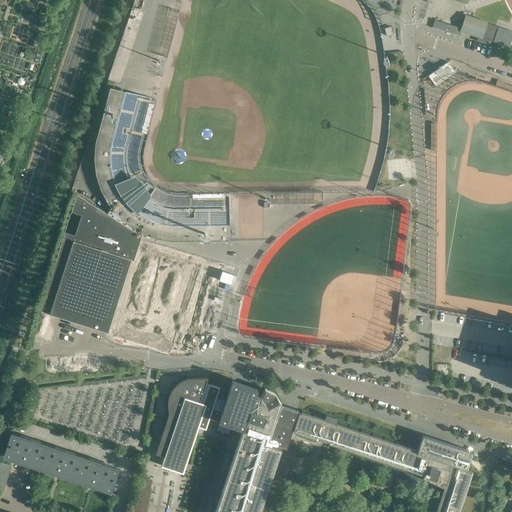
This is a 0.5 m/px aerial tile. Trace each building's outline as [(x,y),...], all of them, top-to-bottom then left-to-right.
[(497,25),(466,15),(461,30),(480,37),(478,41),(490,45),(497,25)] [(434,19),(432,27),(458,34),(461,27),(434,19)] [(393,34),(391,26),(384,28),(384,29),(386,36),(393,34)] [(494,41),(500,43),(505,28),(499,26),(494,41)] [(511,37),(511,30),(505,28),(500,43),(509,46),(511,37)] [(447,62),(428,76),(435,86),(455,72),(447,62)] [(504,82),(497,80),(495,85),(511,91),(511,86),(503,83),(504,82)] [(142,97),(126,93),(118,125),(113,123),(112,128),(117,130),(112,145),(112,158),(113,170),(116,182),(119,187),(117,188),(121,194),(122,196),(120,198),(123,202),(126,200),(128,203),(133,208),(134,206),(139,210),(149,217),(161,221),(173,223),(229,223),(228,197),(223,197),(223,193),(218,193),(218,194),(217,194),(217,193),(199,193),(199,195),(198,195),(198,193),(192,194),(192,195),(182,195),(176,195),(168,194),(163,192),(158,190),(153,186),(147,180),(144,174),(141,168),(140,162),(140,156),(140,151),(142,144),(145,133),(146,133),(147,128),(146,128),(147,126),(148,126),(152,110),(151,109),(152,108),(153,108),(154,103),(153,103),(154,99),(142,95),(142,97)] [(39,308),(39,309),(73,320),(107,331),(130,260),(130,258),(133,259),(138,243),(141,235),(139,233),(123,223),(107,213),(91,203),(76,193),(69,215),(62,237),(52,268),(42,299),(39,308)] [(130,260),(107,331),(166,350),(168,344),(187,351),(191,338),(190,338),(211,271),(193,265),(194,262),(143,246),(137,263),(130,260)] [(331,352),(358,355),(359,351),(332,347),(331,352)] [(466,468),(471,453),(421,436),(417,449),(407,446),(406,447),(404,447),(405,445),(396,442),(396,443),(395,444),(393,443),(392,442),(393,441),(384,438),(383,440),(381,439),(381,437),(372,434),(371,436),(369,435),(369,433),(360,430),(359,432),(357,431),(358,430),(348,426),(347,428),(346,427),(346,426),(336,423),(335,424),(334,423),(335,418),(325,415),(323,420),(321,419),(321,418),(312,415),(311,416),(309,415),(310,414),(300,411),(299,412),(296,411),(279,405),(280,402),(274,393),(265,388),(260,396),(255,394),(257,388),(232,380),(229,390),(206,382),(207,378),(193,379),(187,379),(182,381),(176,385),(171,390),(168,397),(167,402),(168,408),(168,412),(167,417),(155,453),(164,456),(161,465),(182,473),(198,427),(205,429),(209,419),(217,421),(213,432),(229,437),(233,426),(242,429),(214,511),(259,511),(281,447),(266,442),(273,423),(423,473),(427,474),(426,476),(434,479),(433,483),(443,486),(434,511),(455,511),(470,469),(466,468)] [(20,436),(12,433),(5,456),(12,460),(12,458),(32,465),(32,466),(40,467),(47,445),(39,442),(40,440),(30,437),(21,434),(20,436)] [(55,448),(47,445),(40,467),(47,471),(47,470),(67,476),(66,478),(74,479),(82,456),(74,454),(75,452),(56,445),(55,448)] [(90,459),(82,456),(74,479),(81,483),(82,481),(101,488),(101,489),(109,490),(116,468),(109,465),(109,463),(90,457),(90,459)] [(0,461),(0,467),(9,471),(11,465),(0,461)] [(0,467),(0,474),(7,476),(9,471),(0,467)] [(146,511),(151,489),(139,487),(134,511),(146,511)]
